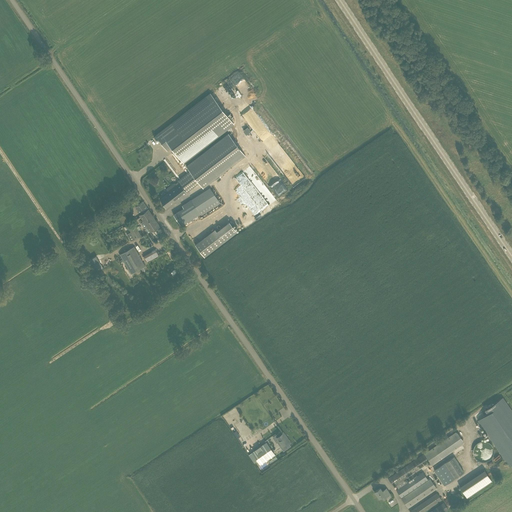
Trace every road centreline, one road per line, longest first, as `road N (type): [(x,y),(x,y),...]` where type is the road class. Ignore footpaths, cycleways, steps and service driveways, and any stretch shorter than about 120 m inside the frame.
road 1 (unclassified): [(361,511),(8,0)]
road 2 (primary): [(511,255),(340,0)]
